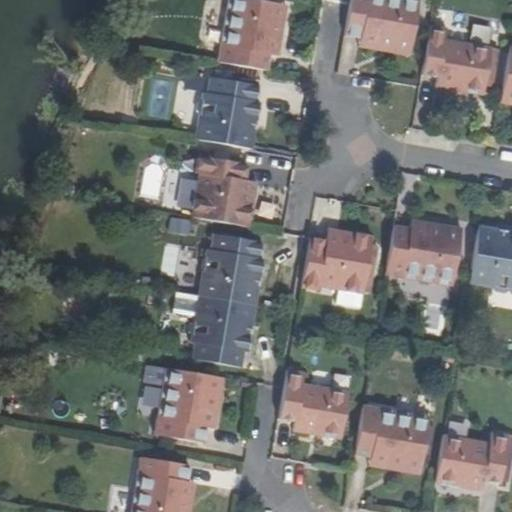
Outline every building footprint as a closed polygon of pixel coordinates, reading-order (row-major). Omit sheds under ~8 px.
[(272,56),(281,5),(252,0),(231,0),(223,47),(218,46),(215,63),(266,72),(269,55),(272,56)] [(223,47),(231,0),(226,0),(218,46),(223,47)] [(358,42),(410,51),(417,2),(405,0),(348,0),(342,37),(359,39),(358,42)] [(272,56),(277,57),(286,6),(281,5),(272,56)] [(483,90),(490,47),(444,40),(445,28),(428,26),(419,76),(435,78),(433,88),(450,91),(451,84),(483,90)] [(358,42),(358,47),(409,56),(410,51),(358,42)] [(511,50),(509,50),(500,99),(511,101),(511,50)] [(194,139),(251,150),(255,128),(252,127),(252,123),(255,123),(258,101),(255,101),(257,85),(207,77),(205,93),(201,92),(200,100),(196,103),(195,111),(198,115),(194,139)] [(482,97),(483,90),(451,84),(450,91),(482,97)] [(190,217),(248,227),(252,205),(240,203),(244,181),(247,164),(196,155),(193,173),(197,173),(190,217)] [(240,203),(252,205),(255,183),(244,181),(240,203)] [(463,229),(412,221),(411,226),(462,234),(463,229)] [(454,283),(462,234),(411,226),(410,229),(394,226),(385,277),(402,280),(403,275),(454,283)] [(500,231),(479,227),(469,284),(493,289),(496,293),(504,295),(508,292),(511,292),(511,233),(505,232),(504,235),(499,234),(500,231)] [(349,244),(351,233),(329,229),(327,241),(349,244)] [(363,295),(373,237),(351,233),(349,244),(327,241),(309,238),(301,288),(318,291),(319,287),(363,295)] [(197,297),(255,307),(258,285),(255,285),(256,280),(259,280),(262,259),(258,258),(261,242),(211,234),(209,250),(205,249),(204,257),(200,260),(198,267),(201,272),(197,297)] [(453,288),(454,283),(403,275),(402,280),(453,288)] [(173,312),(193,312),(194,296),(174,295),(173,312)] [(251,328),(255,307),(197,297),(193,322),(189,325),(187,333),(190,337),(189,344),(192,345),(190,360),(239,369),(242,354),(246,354),(250,333),(247,332),(248,328),(251,328)] [(159,420),(169,369),(164,368),(155,419),(159,420)] [(208,429),(218,377),(169,369),(159,420),(155,419),(152,435),(202,444),(205,428),(208,429)] [(342,434),(349,392),(302,384),(304,373),(287,370),(278,420),(293,423),(292,433),(308,435),(309,429),(342,434)] [(208,429),(213,429),(222,378),(218,377),(208,429)] [(371,462),(422,471),(430,422),(379,413),(380,409),(364,406),(355,456),(372,459),(371,462)] [(379,413),(430,422),(431,417),(380,409),(379,413)] [(340,441),(342,434),(309,429),(308,435),(340,441)] [(490,443),(444,435),(436,477),(469,482),(468,489),(484,492),(486,482),(501,485),(510,434),(492,431),(490,443)] [(133,511),(184,511),(189,482),(186,482),(189,465),(138,457),(135,473),(140,474),(133,511)] [(371,462),(370,467),(421,476),(422,471),(371,462)] [(128,511),(133,511),(140,474),(135,473),(128,511)] [(469,482),(436,477),(435,484),(468,489),(469,482)] [(189,511),(194,483),(189,482),(184,511),(189,511)]
